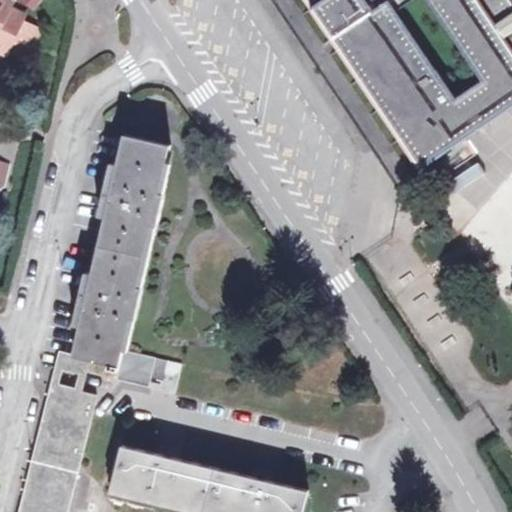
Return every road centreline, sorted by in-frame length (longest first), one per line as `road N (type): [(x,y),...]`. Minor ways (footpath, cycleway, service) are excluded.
road 1 (unclassified): [(476,511),(169,45)]
road 2 (unclassified): [(169,45),(127,73),(81,127),(0,448)]
